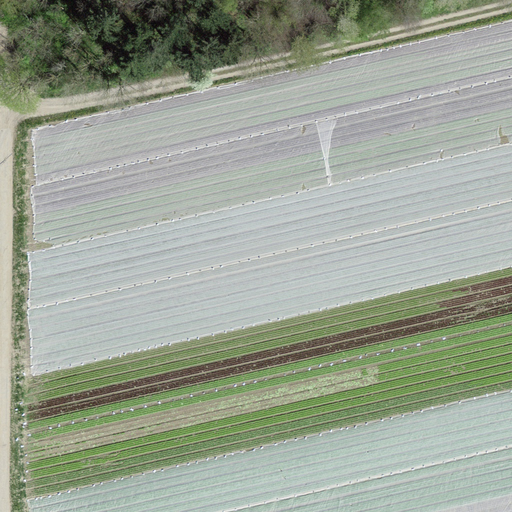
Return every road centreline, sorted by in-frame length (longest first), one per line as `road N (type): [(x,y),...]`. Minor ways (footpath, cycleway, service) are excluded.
road 1 (track): [(6,112),(177,82),(511,4)]
road 2 (track): [(4,511),(0,42)]
